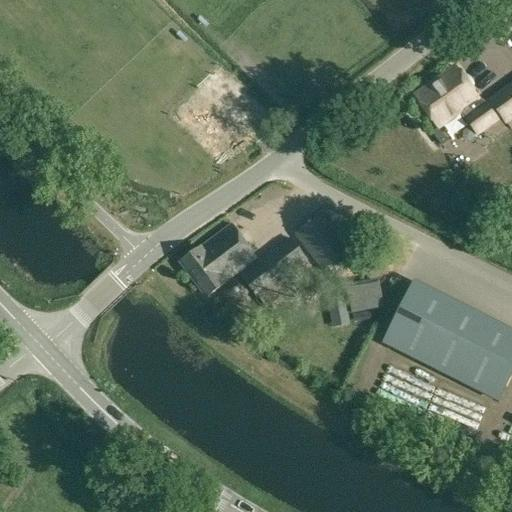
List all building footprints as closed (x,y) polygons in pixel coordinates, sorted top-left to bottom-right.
[(511,82),(482,105),(478,99),(479,98),(455,65),(414,95),(437,129),(461,111),(464,117),(464,118),(476,135),(501,118),(505,124),(511,118),(511,82)] [(352,248),(324,211),(295,234),(322,271),(352,248)] [(206,298),(231,279),(257,260),(231,224),(180,262),(206,298)] [(240,276),(256,299),(307,260),(291,236),(240,276)] [(511,339),(412,288),(384,342),(499,400),(511,373),(511,339)] [(327,300),(329,307),(346,304),(345,296),(327,300)]
